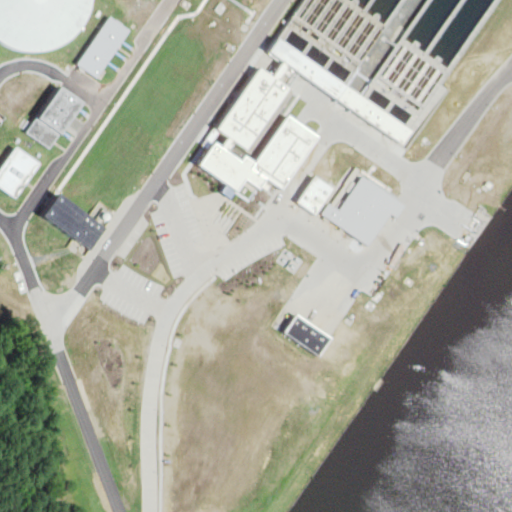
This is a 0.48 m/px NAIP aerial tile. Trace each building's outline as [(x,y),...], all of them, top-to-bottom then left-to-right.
[(0,0),(90,0),(86,16),(76,32),(63,43),(46,50),(29,52),(12,49),(0,43),(0,0)] [(305,0),(278,39),(346,85),(404,0),(305,0)] [(432,0),(365,99),(412,130),(500,0),(432,0)] [(109,15),(128,28),(97,78),(77,64),(109,15)] [(278,39),(269,52),(339,100),(348,87),(346,85),(278,39)] [(259,67),(290,88),(247,150),(216,129),(259,67)] [(58,85),(84,103),(50,147),(25,131),(58,85)] [(348,87),(339,100),(403,144),(412,130),(365,99),(348,87)] [(211,143),(195,167),(238,195),(246,183),(258,191),(265,179),(250,169),(253,165),(247,160),(243,165),(211,143)] [(12,144),(0,161),(0,186),(13,196),(37,162),(12,144)] [(314,174),(332,186),(315,212),(297,200),(314,174)] [(361,176),(397,201),(367,243),(322,212),(329,201),(339,207),(361,176)] [(57,195),(41,217),(90,251),(105,228),(57,195)] [(294,313),(327,336),(319,353),(285,332),(294,313)] [(101,316),(68,342),(76,354),(105,331),(117,347),(122,343),(101,316)]
